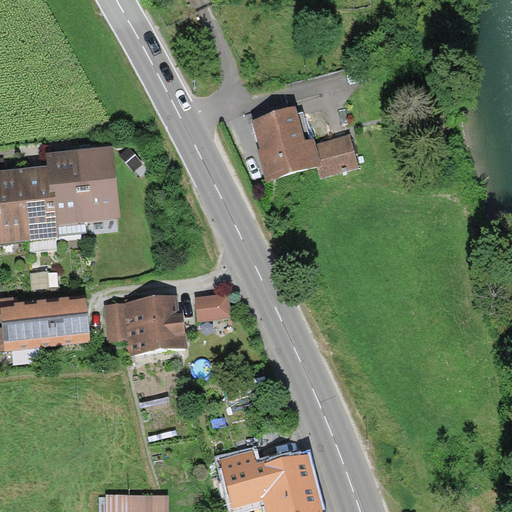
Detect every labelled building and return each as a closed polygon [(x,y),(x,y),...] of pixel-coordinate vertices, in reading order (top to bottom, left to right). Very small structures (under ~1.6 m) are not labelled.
[(296,110),(253,122),(261,150),(257,151),(267,184),(321,170),(324,179),(359,169),(350,138),(316,147),(314,142),(311,143),(303,115),(298,116),(296,110)] [(120,221),(112,150),(47,157),(48,167),(0,172),(0,246),(62,240),(60,228),(120,221)] [(229,295),(195,299),(198,322),(232,318),(229,295)] [(17,299),(0,301),(3,329),(0,329),(0,350),(6,350),(6,352),(90,344),(85,298),(17,305),(17,299)] [(176,298),(124,304),(128,341),(130,356),(186,349),(182,314),(178,314),(176,298)] [(108,344),(128,341),(124,304),(104,307),(108,344)] [(254,456),(221,465),(234,511),(254,505),(256,511),(323,511),(308,457),(269,468),(268,463),(256,466),(254,456)] [(169,511),(169,498),(100,497),(100,511),(169,511)]
